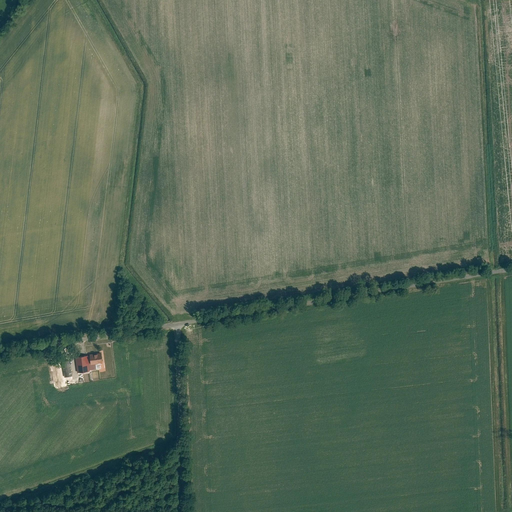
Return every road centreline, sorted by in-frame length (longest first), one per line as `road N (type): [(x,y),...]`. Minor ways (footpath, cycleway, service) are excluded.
road 1 (residential): [(511,269),(177,324)]
road 2 (unclassified): [(189,511),(177,324)]
road 3 (residential): [(177,324),(0,353)]
